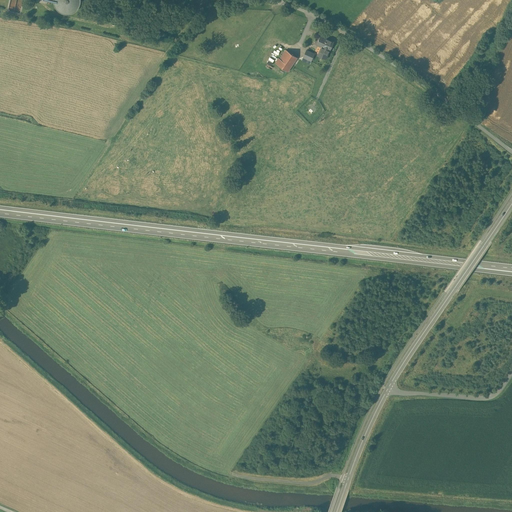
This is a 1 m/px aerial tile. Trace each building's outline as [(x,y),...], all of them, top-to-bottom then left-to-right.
[(10,0),(9,10),(21,12),(23,0),(10,0)] [(47,0),(54,2),(54,3),(55,5),(55,7),(57,9),(58,10),(61,12),(64,13),(66,14),(69,14),(70,13),(72,13),(74,12),(76,10),(77,9),(78,8),(79,6),(80,4),(81,1),(80,0),(47,0)] [(334,42),(321,36),(317,44),(322,47),(320,51),(321,52),(319,56),(318,55),(318,56),(325,59),(329,50),(330,50),(334,42)] [(297,58),(286,50),(280,59),(279,58),(275,63),(287,72),(297,58)] [(314,54),(306,50),(303,57),(311,60),(314,54)]
